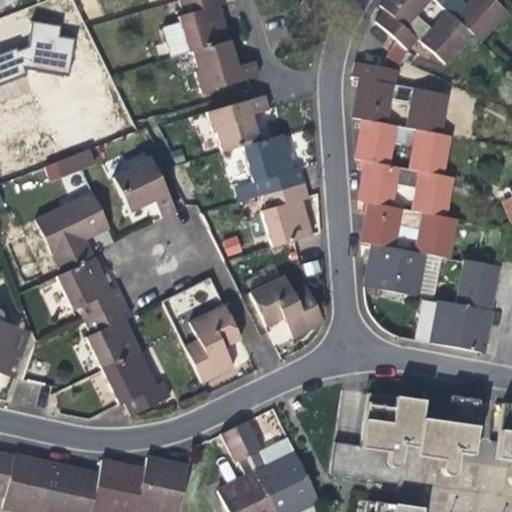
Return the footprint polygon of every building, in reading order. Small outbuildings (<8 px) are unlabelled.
[(171,60),(191,54),(228,43),(221,19),(218,9),(226,7),(224,0),(189,0),(181,3),(185,18),(177,20),(178,24),(162,29),(171,60)] [(387,0),(380,8),(386,14),(375,26),(392,41),(410,55),(420,44),(446,68),(474,37),(448,14),(433,31),(417,17),(432,0),(387,0)] [(507,13),(501,7),(492,0),(472,0),(470,4),(466,8),(460,2),(457,0),(432,0),(448,14),(474,37),(480,43),(507,13)] [(61,23),(33,19),(32,32),(30,45),(18,51),(16,46),(0,53),(0,88),(29,77),(26,70),(70,76),(74,38),(60,35),(61,23)] [(404,62),(410,55),(392,41),(387,54),(404,62)] [(232,58),(228,43),(191,54),(197,73),(193,74),(199,95),(259,78),(254,62),(235,68),(232,58)] [(397,70),(404,62),(387,54),(383,67),(397,70)] [(411,108),(407,130),(439,136),(447,96),(394,86),(397,70),(383,67),(353,61),(351,69),(351,77),(361,79),(358,92),(352,120),(363,122),(385,126),(389,104),(411,108)] [(220,154),(242,147),(257,143),(253,126),(250,118),(269,112),(264,97),(205,114),(212,135),(215,135),(220,154)] [(414,150),(410,171),(442,177),(449,138),(439,136),(407,130),(385,126),(363,122),(358,144),(354,161),(366,163),(387,167),(391,146),(414,150)] [(281,135),(257,143),(242,147),(252,181),(234,186),(240,203),(264,195),(304,183),(299,168),(292,170),(288,156),(281,135)] [(88,151),(43,167),(48,181),(93,165),(88,151)] [(159,222),(173,215),(146,161),(126,170),(128,173),(111,182),(127,217),(144,208),(151,204),(159,222)] [(415,191),(412,212),(444,218),(452,179),(442,177),(410,171),(387,167),(366,163),(362,177),(356,202),(368,204),(390,208),(394,186),(415,191)] [(309,198),(304,183),(264,195),(268,210),(261,212),(271,248),(312,236),(305,214),(301,200),(309,198)] [(91,262),(81,244),(79,239),(90,234),(92,239),(107,231),(91,198),(78,205),(76,202),(31,224),(57,278),(91,262)] [(419,231),(415,255),(425,257),(441,261),(446,262),(455,220),(444,218),(412,212),(390,208),(368,204),(364,220),(359,244),(371,246),(393,251),(398,228),(419,231)] [(88,241),(92,239),(90,234),(79,239),(81,244),(88,241)] [(221,240),(226,256),(242,251),(237,235),(221,240)] [(441,261),(425,257),(415,255),(393,251),(371,246),(368,259),(361,287),(433,300),(441,261)] [(464,258),(461,274),(494,281),(497,266),(464,258)] [(74,311),(80,324),(120,304),(114,292),(107,296),(102,285),(91,262),(57,278),(51,281),(68,314),(74,311)] [(461,274),(457,290),(491,296),(494,281),(461,274)] [(294,341),(321,328),(327,325),(324,319),(308,288),(294,295),(286,277),(251,295),(267,329),(284,321),(288,327),(294,341)] [(487,322),(491,296),(457,290),(454,304),(436,301),(428,345),(480,355),(487,322)] [(82,341),(94,367),(97,374),(108,369),(137,355),(124,330),(121,323),(128,319),(120,304),(80,324),(87,338),(82,341)] [(181,351),(195,380),(198,387),(209,381),(217,378),(226,373),(217,353),(237,344),(220,310),(186,326),(194,344),(181,351)] [(0,377),(7,357),(11,341),(5,339),(9,329),(0,326),(0,377)] [(27,335),(9,329),(5,339),(11,341),(7,357),(0,377),(0,378),(13,382),(20,358),(27,335)] [(153,388),(146,373),(137,355),(108,369),(97,374),(113,407),(119,404),(123,411),(127,420),(168,400),(160,385),(153,388)] [(364,415),(362,430),(361,443),(388,447),(386,459),(385,466),(387,468),(391,470),(395,470),(397,469),(400,466),(403,449),(415,451),(441,455),(440,464),(440,466),(439,473),(440,477),(443,480),(447,480),(451,479),(454,474),(456,457),(470,459),(472,444),(474,429),(476,415),(421,408),(367,401),(364,415)] [(511,419),(500,418),(498,432),(496,447),(494,463),(508,464),(505,482),(507,485),(510,487),(511,487),(511,419)] [(247,422),(233,429),(274,511),(301,511),(318,503),(295,457),(279,464),(267,470),(260,455),(263,453),(247,422)] [(227,511),(274,511),(233,429),(221,435),(236,465),(240,463),(248,479),(234,486),(218,493),(227,511)] [(359,455),(386,459),(388,447),(361,443),(359,455)] [(414,463),(440,466),(440,464),(441,455),(415,451),(414,463)] [(1,511),(44,511),(54,470),(27,464),(12,460),(0,457),(0,499),(4,501),(1,511)] [(144,460),(141,473),(132,511),(178,511),(189,470),(162,464),(144,460)] [(132,511),(141,473),(115,467),(100,463),(96,480),(88,511),(132,511)] [(88,511),(96,480),(74,474),(54,470),(44,511),(88,511)]
